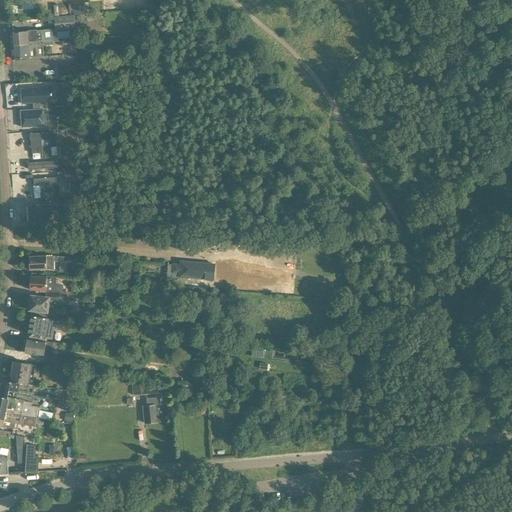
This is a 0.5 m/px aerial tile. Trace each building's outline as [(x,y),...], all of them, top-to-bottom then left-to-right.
[(55,30),(75,29),(74,16),(53,18),(55,30)] [(10,34),(11,48),(43,46),(53,45),(52,29),(37,30),(36,30),(27,31),(27,33),(10,34)] [(122,56),(126,48),(119,44),(115,52),(122,56)] [(43,46),(11,48),(12,60),(30,59),(30,57),(43,57),(43,46)] [(59,80),(78,78),(78,75),(91,74),(91,64),(58,67),(59,80)] [(55,92),(72,92),(71,83),(55,84),(55,92)] [(47,87),(24,89),(25,103),(48,101),(47,87)] [(57,108),(56,99),(55,98),(54,95),(52,94),(53,102),(48,103),(48,104),(48,108),(57,108)] [(49,130),(57,129),(57,116),(57,108),(48,108),(48,110),(49,115),(48,115),(49,130)] [(55,134),(28,135),(28,149),(55,147),(55,134)] [(66,182),(82,180),(81,169),(65,170),(66,182)] [(58,178),(30,180),(32,195),(59,193),(58,178)] [(82,180),(73,181),(74,187),(65,187),(66,197),(83,195),(82,180)] [(27,201),(13,202),(15,224),(29,223),(27,201)] [(70,201),(41,203),(42,209),(55,208),(60,208),(61,214),(59,214),(59,217),(71,216),(70,201)] [(76,270),(77,259),(54,257),(29,257),(29,271),(46,270),(54,269),(54,262),(66,262),(66,273),(76,274),(76,270)] [(166,285),(174,286),(175,280),(180,280),(180,278),(213,281),(213,284),(245,287),(246,283),(280,286),(280,282),(287,283),(288,275),(281,275),(281,271),(247,268),(248,264),(239,264),(239,262),(223,261),(223,262),(215,261),(214,265),(180,262),(180,266),(173,265),(172,273),(168,272),(167,276),(166,285)] [(353,284),(348,265),(339,268),(343,283),(353,284)] [(166,285),(167,276),(160,275),(159,285),(166,285)] [(48,293),(48,297),(68,299),(68,297),(66,292),(63,292),(63,288),(60,285),(56,285),(56,277),(46,276),(46,279),(31,278),(30,290),(40,291),(40,293),(48,293)] [(339,301),(342,292),(333,289),(331,299),(339,301)] [(234,302),(234,295),(220,294),(220,301),(234,302)] [(33,311),(32,316),(54,320),(56,305),(68,306),(68,301),(31,297),(29,311),(33,311)] [(54,329),(62,330),(63,322),(54,320),(32,316),(31,316),(27,340),(45,343),(46,339),(52,340),(54,329)] [(61,345),(53,344),(45,343),(27,340),(24,353),(47,357),(45,365),(73,369),(74,360),(51,357),(52,348),(60,349),(61,345)] [(195,360),(196,351),(185,350),(184,358),(195,360)] [(198,368),(199,363),(193,362),(148,355),(147,361),(167,364),(167,365),(192,369),(192,368),(198,368)] [(13,377),(12,382),(26,386),(27,380),(32,382),(35,367),(13,362),(11,377),(13,377)] [(34,388),(0,380),(0,381),(0,396),(7,398),(9,390),(17,392),(17,394),(32,398),(34,388)] [(141,386),(141,382),(132,382),(133,396),(162,393),(162,384),(141,386)] [(192,392),(192,385),(180,385),(180,390),(182,390),(182,395),(187,396),(187,392),(192,392)] [(24,402),(8,399),(0,396),(0,411),(36,420),(37,420),(40,409),(32,407),(32,404),(24,404),(24,402)] [(159,405),(158,398),(148,399),(148,407),(143,407),(144,424),(163,422),(162,405),(159,405)] [(35,427),(36,420),(0,411),(0,427),(2,428),(3,427),(10,428),(11,422),(35,427)] [(72,424),(73,414),(65,413),(64,421),(67,421),(66,424),(72,424)] [(18,464),(25,464),(27,445),(23,445),(22,436),(16,436),(16,439),(18,464)] [(36,446),(27,445),(25,464),(25,473),(38,472),(39,456),(35,456),(36,446)] [(57,456),(58,445),(50,445),(49,455),(57,456)] [(0,475),(8,475),(7,456),(0,454),(0,475)]
